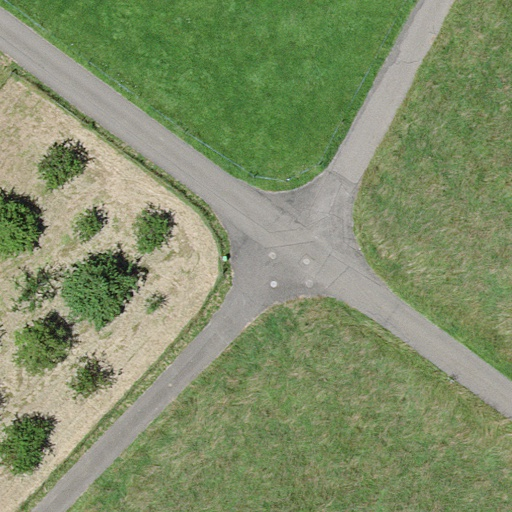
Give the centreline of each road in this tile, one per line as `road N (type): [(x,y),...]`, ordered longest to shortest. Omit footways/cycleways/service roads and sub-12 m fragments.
road 1 (residential): [(291,250),(0,38)]
road 2 (residential): [(440,0),(365,141),(291,250)]
road 3 (residential): [(511,409),(291,250)]
